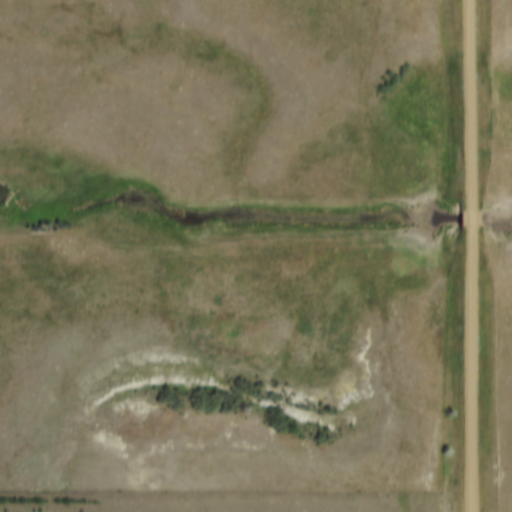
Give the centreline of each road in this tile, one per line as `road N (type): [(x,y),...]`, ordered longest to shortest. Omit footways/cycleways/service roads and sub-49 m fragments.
road 1 (residential): [(476,511),(475,225)]
road 2 (residential): [(475,209),(473,0)]
